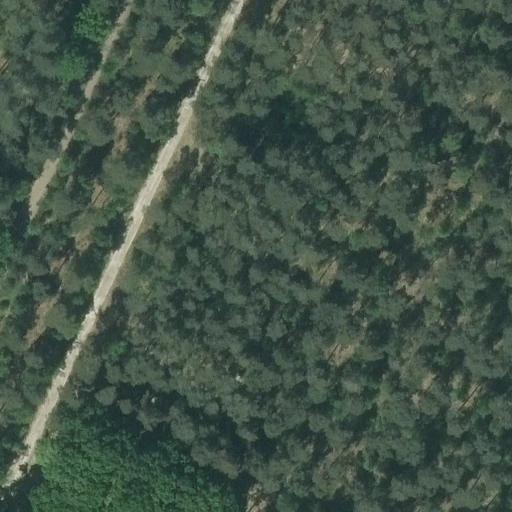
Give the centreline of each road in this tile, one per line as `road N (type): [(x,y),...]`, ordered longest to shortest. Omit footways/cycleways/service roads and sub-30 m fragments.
road 1 (track): [(239,0),(0,511)]
road 2 (track): [(0,268),(125,0)]
